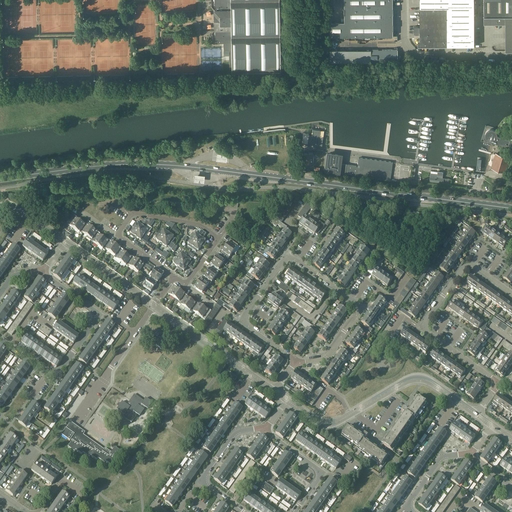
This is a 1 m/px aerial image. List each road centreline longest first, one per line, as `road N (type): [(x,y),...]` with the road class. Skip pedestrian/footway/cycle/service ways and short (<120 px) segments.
road 1 (residential): [(296,360),(326,356),(357,311),(353,300),(286,258),(245,320),(287,353)]
road 2 (primary): [(511,208),(234,172)]
road 3 (primary): [(0,178),(124,164),(234,172)]
road 4 (residential): [(511,293),(464,266),(423,325),(498,383)]
road 5 (tertiary): [(476,414),(421,378),(331,423),(285,398)]
road 6 (residential): [(185,284),(218,238),(200,225),(139,213),(116,235)]
road 7 (unclassified): [(400,0),(401,40),(412,53),(511,58)]
road 8 (residential): [(48,372),(57,372),(97,314),(42,270)]
road 9 (tertiary): [(275,390),(154,305)]
road 10 (residential): [(76,419),(154,305)]
road 11 (residential): [(264,431),(235,433),(204,475),(242,511)]
